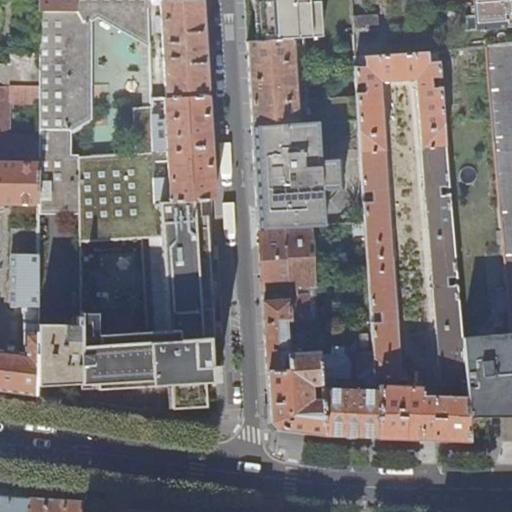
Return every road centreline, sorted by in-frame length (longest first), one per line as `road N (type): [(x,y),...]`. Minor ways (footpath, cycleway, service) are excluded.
road 1 (residential): [(223,0),(252,475)]
road 2 (secondary): [(511,489),(252,475)]
road 3 (secondary): [(252,475),(0,439)]
